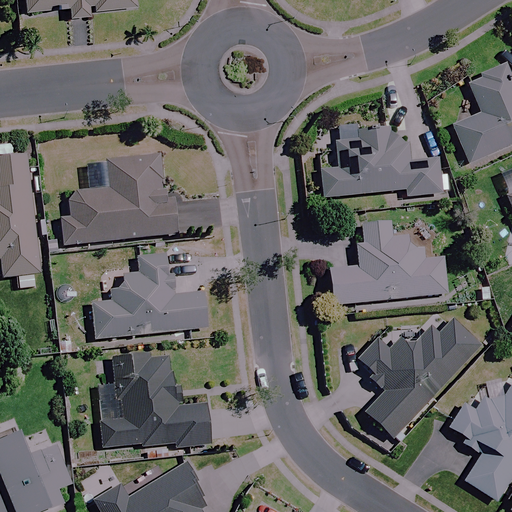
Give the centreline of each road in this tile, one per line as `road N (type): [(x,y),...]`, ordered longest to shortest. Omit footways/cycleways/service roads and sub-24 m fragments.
road 1 (residential): [(386,511),(302,451),(283,418),(245,111)]
road 2 (residential): [(0,96),(205,74)]
road 3 (residential): [(285,68),(366,55),(476,0)]
